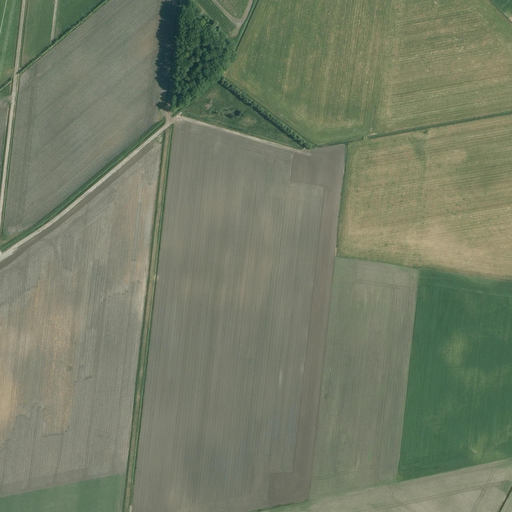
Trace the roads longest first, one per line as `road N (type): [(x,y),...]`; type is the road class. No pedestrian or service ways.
road 1 (track): [(0,252),(33,235),(166,122),(180,0)]
road 2 (track): [(24,0),(0,209)]
